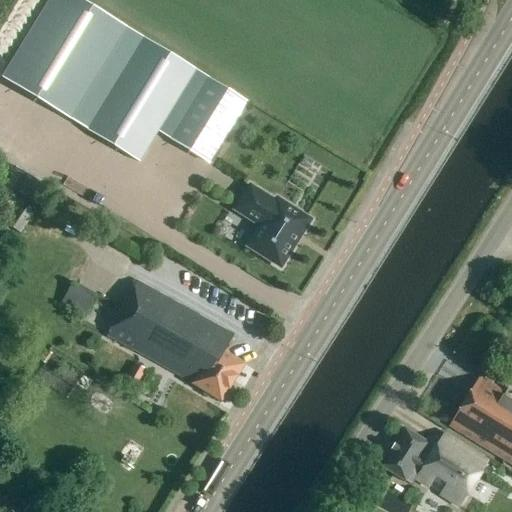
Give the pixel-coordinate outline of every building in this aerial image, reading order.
[(70,121),(127,30),(79,0),(51,0),(2,79),(70,121)] [(210,163),(247,104),(143,40),(86,131),(139,164),(159,132),(210,163)] [(236,211),(261,227),(248,247),(282,269),(311,222),(278,200),(276,203),(251,187),(236,211)] [(21,206),(8,225),(20,234),(33,215),(21,206)] [(161,295),(156,292),(157,290),(138,280),(106,337),(178,376),(179,376),(193,385),(221,403),(245,365),(224,352),(235,335),(220,326),(218,327),(215,325),(215,323),(161,293),(161,295)] [(36,288),(28,304),(51,316),(59,300),(36,288)] [(138,385),(146,372),(136,366),(128,379),(138,385)] [(451,424),(449,427),(477,444),(495,454),(511,464),(511,398),(505,394),(502,393),(477,378),(464,401),(451,424)] [(436,450),(404,429),(380,467),(411,486),(415,480),(459,508),(487,463),(443,437),(436,450)] [(13,491),(6,502),(14,507),(21,496),(13,491)]
